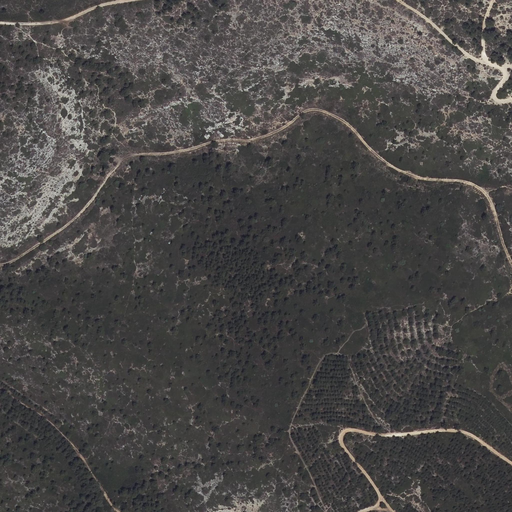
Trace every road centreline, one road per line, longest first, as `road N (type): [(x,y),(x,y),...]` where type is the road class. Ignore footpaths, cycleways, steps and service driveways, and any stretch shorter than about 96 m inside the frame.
road 1 (track): [(0,262),(70,221),(118,161),(262,136),(309,108),(336,116),(399,170),(475,185),(487,196),(511,265)]
road 2 (track): [(394,511),(339,441),(343,431),(466,434),(511,463)]
road 3 (track): [(511,99),(493,100),(502,75),(497,65),(396,0)]
road 4 (track): [(118,511),(72,445),(0,389)]
road 5 (track): [(0,22),(54,23),(122,0)]
